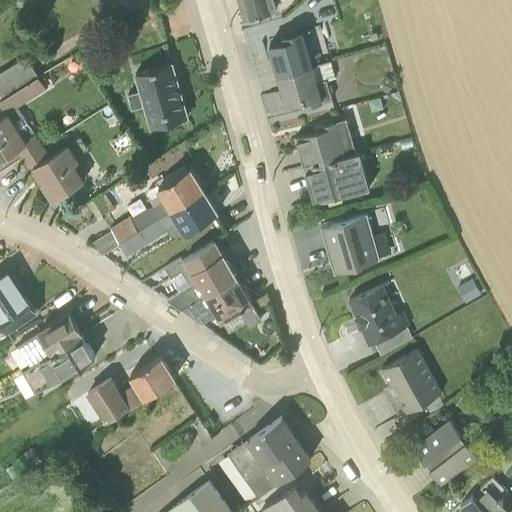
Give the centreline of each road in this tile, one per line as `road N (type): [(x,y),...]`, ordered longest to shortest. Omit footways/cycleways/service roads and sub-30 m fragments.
road 1 (residential): [(320,362),(270,221),(209,0)]
road 2 (residential): [(0,207),(55,233),(251,367),(280,372),(320,362)]
road 3 (residential): [(415,511),(320,362)]
